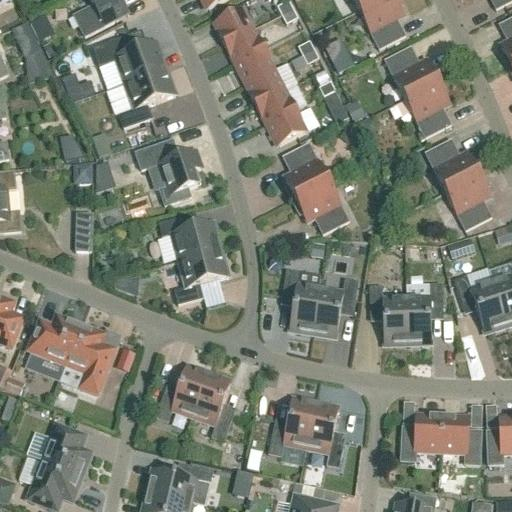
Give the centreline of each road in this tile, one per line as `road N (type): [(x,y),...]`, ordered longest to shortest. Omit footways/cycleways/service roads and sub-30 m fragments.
road 1 (residential): [(162,0),(217,128),(247,239),(252,296),(239,348)]
road 2 (residential): [(108,511),(158,323)]
road 3 (residential): [(511,160),(439,0)]
road 4 (residential): [(0,261),(158,323)]
road 5 (residential): [(239,348),(381,388)]
road 6 (residential): [(381,388),(511,391)]
road 7 (residential): [(367,511),(381,388)]
